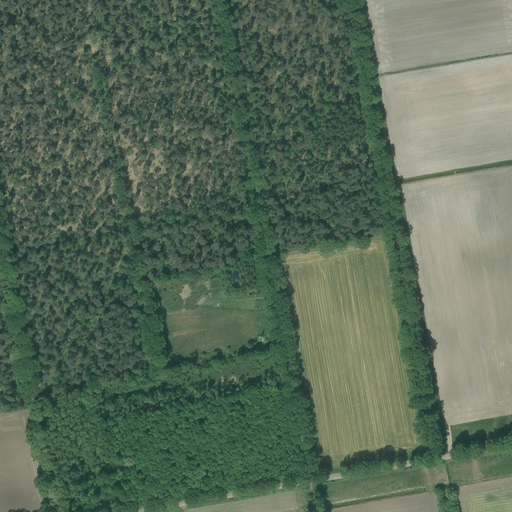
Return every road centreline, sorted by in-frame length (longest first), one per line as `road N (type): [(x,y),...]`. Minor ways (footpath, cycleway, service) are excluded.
road 1 (track): [(216,0),(309,480)]
road 2 (unclassified): [(128,511),(511,444)]
road 3 (track): [(0,226),(52,511)]
